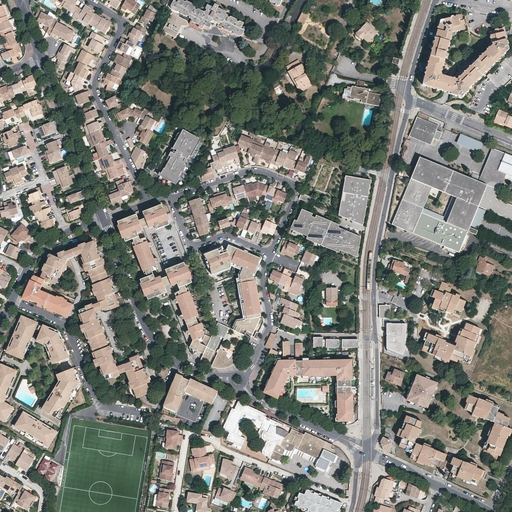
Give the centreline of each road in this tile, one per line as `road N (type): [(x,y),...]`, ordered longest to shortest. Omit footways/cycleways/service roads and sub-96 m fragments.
road 1 (residential): [(409,99),(376,256),(377,428),(365,451)]
road 2 (residential): [(175,511),(187,433),(353,502)]
road 3 (residential): [(147,200),(93,87),(121,22),(88,0)]
road 4 (residential): [(269,254),(295,184),(250,170),(171,196)]
road 5 (residential): [(178,361),(153,413),(102,406),(66,324)]
road 6 (residential): [(103,218),(39,58)]
road 7 (residential): [(178,361),(144,325),(103,218)]
road 8 (residential): [(243,374),(269,324),(261,276),(269,254)]
